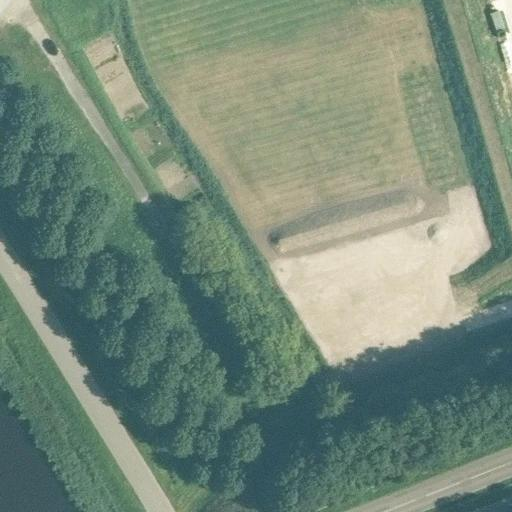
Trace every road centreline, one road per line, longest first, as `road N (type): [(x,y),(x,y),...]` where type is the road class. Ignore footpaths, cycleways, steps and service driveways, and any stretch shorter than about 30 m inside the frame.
road 1 (unclassified): [(230,339),(18,0)]
road 2 (unclassified): [(159,511),(0,250)]
road 3 (secondary): [(384,511),(511,462)]
